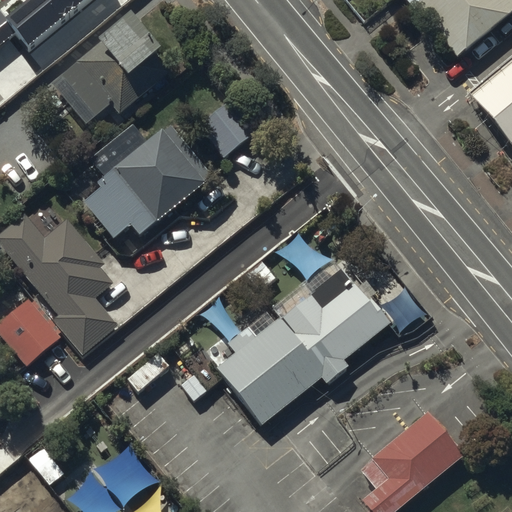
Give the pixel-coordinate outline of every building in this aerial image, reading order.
[(34,0),(25,8),(30,15),(12,31),(9,28),(3,33),(12,44),(0,54),(0,67),(12,82),(32,66),(38,73),(123,3),(120,0),(34,0)] [(511,0),(425,0),(423,2),(421,0),(402,0),(453,63),(511,15),(511,0)] [(158,49),(130,16),(98,42),(101,45),(62,77),(97,117),(110,106),(119,116),(169,74),(152,55),(158,49)] [(511,70),(474,102),(511,148),(511,70)] [(236,97),(198,126),(223,160),(261,131),(236,97)] [(188,150),(170,128),(163,134),(160,130),(100,181),(105,188),(83,206),(112,240),(129,226),(139,237),(156,222),(158,224),(212,179),(197,161),(203,156),(193,145),(188,150)] [(105,266),(65,219),(44,236),(25,214),(0,234),(0,246),(60,319),(54,323),(81,356),(116,327),(94,301),(114,286),(101,270),(105,266)] [(217,373),(264,432),(390,334),(353,286),(319,312),(310,301),(217,373)] [(60,340),(26,301),(0,323),(0,336),(27,368),(60,340)] [(403,511),(464,462),(428,419),(373,465),(390,485),(364,506),(368,511),(403,511)]
